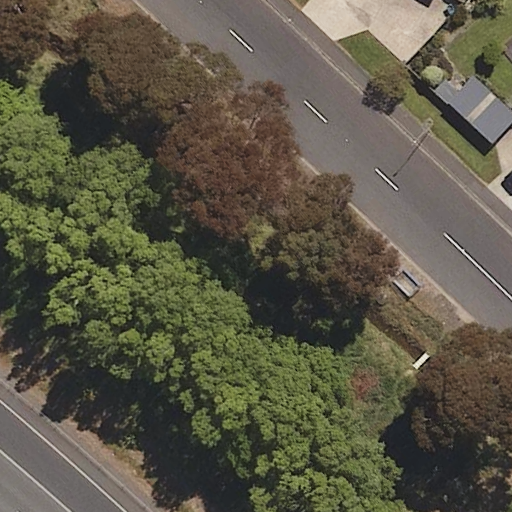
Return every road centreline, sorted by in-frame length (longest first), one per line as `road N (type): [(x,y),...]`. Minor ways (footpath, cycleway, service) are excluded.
road 1 (residential): [(200,0),(511,293)]
road 2 (motorway): [(0,422),(102,511)]
